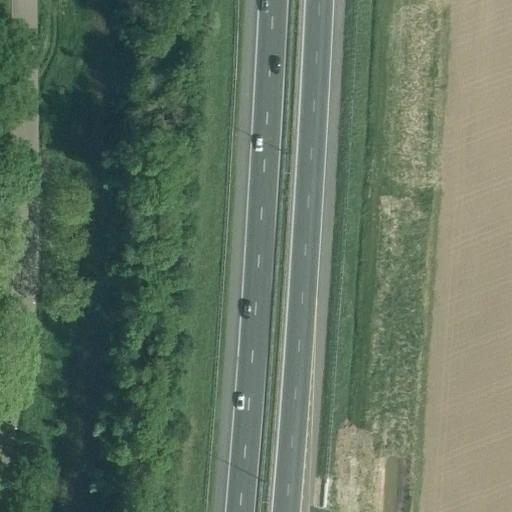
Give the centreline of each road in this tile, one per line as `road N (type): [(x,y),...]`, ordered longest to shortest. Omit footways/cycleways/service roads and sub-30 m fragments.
road 1 (motorway): [(289,511),(322,0)]
road 2 (motorway): [(266,0),(233,511)]
road 3 (unclassified): [(0,461),(29,310),(24,0)]
